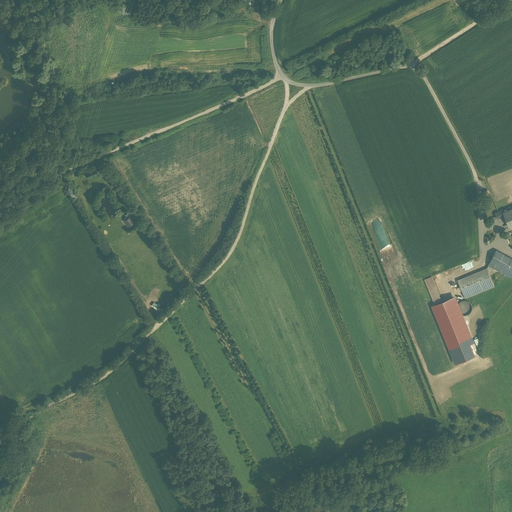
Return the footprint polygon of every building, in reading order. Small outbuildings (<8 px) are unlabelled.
[(511,208),(503,213),(504,216),(509,227),(511,225),(511,208)] [(502,210),(499,212),(495,213),(497,219),(504,216),(503,213),(502,210)] [(130,217),(125,220),(129,225),(134,222),(130,217)] [(509,258),(496,251),(491,260),(488,265),(499,270),(498,270),(502,272),(509,258)] [(511,259),(509,258),(502,272),(510,277),(511,274),(511,259)] [(487,268),(457,280),(464,296),(493,284),(489,274),(498,270),(499,270),(488,265),(487,268)] [(493,284),(464,296),(465,299),(494,287),(493,284)] [(445,309),(435,285),(428,288),(437,312),(445,309)] [(456,307),(456,310),(458,313),(459,315),(462,316),(464,317),(466,316),(469,315),(471,314),(472,312),(473,309),(473,307),(472,305),(471,303),(469,301),(467,300),(464,300),(461,300),(458,302),(457,305),(456,307)]
